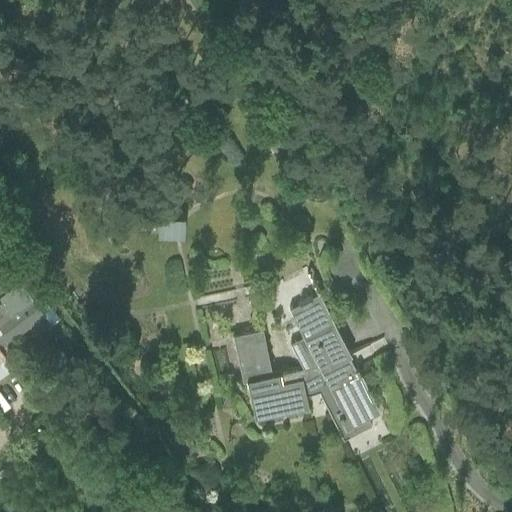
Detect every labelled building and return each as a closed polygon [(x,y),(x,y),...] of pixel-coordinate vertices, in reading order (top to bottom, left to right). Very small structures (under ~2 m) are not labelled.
[(181,0),(187,9),(201,0),(181,0)] [(178,235),(179,214),(153,213),(153,234),(178,235)] [(0,274),(10,268),(0,254),(0,274)] [(0,374),(12,366),(0,348),(0,345),(43,314),(20,282),(0,296),(0,302),(1,304),(0,304),(0,374)] [(276,372),(274,373),(271,373),(262,328),(232,334),(242,381),(246,380),(254,416),(307,405),(305,394),(318,390),(343,438),(371,424),(367,417),(379,410),(387,425),(388,424),(376,403),(373,405),(358,375),(360,374),(356,368),(344,374),(338,362),(350,356),(319,293),(288,308),(301,334),(289,341),(302,367),(276,372)] [(51,439),(57,447),(105,408),(99,401),(51,439)] [(57,450),(64,457),(75,445),(69,439),(57,450)]
